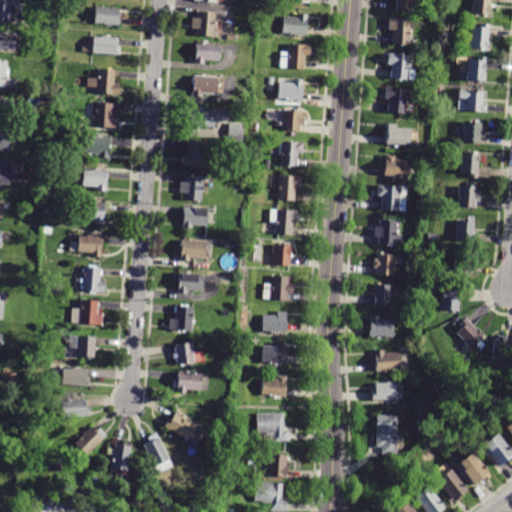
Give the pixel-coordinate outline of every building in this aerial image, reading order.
[(0,0),(11,0),(10,21),(0,20),(0,0)] [(412,0),(411,12),(395,11),(395,0),(412,0)] [(489,0),(489,2),(489,15),(470,14),(471,5),(472,6),(472,0),(489,0)] [(119,20),(119,26),(94,24),(96,7),(120,9),(119,20)] [(213,33),(213,36),(195,36),(196,29),(190,29),(191,18),(196,18),(196,12),(214,12),(213,33)] [(305,36),(281,34),(283,17),(296,18),(296,15),(306,16),(305,36)] [(409,46),(391,44),(392,31),(387,30),(388,19),(411,21),(409,46)] [(488,50),(467,49),(468,39),(469,39),(470,27),(479,28),(479,24),(488,25),(487,40),(488,40),(488,50)] [(0,33),(18,35),(17,51),(0,50),(0,33)] [(116,47),(119,47),(119,55),(81,53),(82,45),(92,45),(93,37),(117,38),(116,47)] [(218,51),(218,61),(204,60),(203,65),(194,64),(195,43),(219,44),(218,51)] [(301,71),(278,69),(279,53),(287,53),(288,44),(308,46),(307,58),(302,57),(301,71)] [(390,66),(387,65),(387,54),(409,56),(408,70),(414,71),(413,81),(389,79),(390,66)] [(484,82),(464,81),(465,73),(466,74),(467,61),(476,62),(476,58),(485,58),(484,82)] [(117,85),(121,85),(120,95),(95,93),(96,90),(87,89),(88,78),(98,79),(98,69),(118,71),(117,85)] [(215,95),(200,94),(200,97),(191,97),(192,76),(216,78),(215,95)] [(274,85),(267,84),(268,77),(275,78),(274,85)] [(300,101),(300,102),(277,100),(278,84),(291,85),(291,80),(301,81),(300,101)] [(387,99),(383,99),(384,88),(406,90),(404,115),(387,113),(387,99)] [(486,112),(456,111),(457,90),(483,92),(483,104),(486,104),(486,112)] [(0,98),(12,99),(11,116),(0,115),(0,98)] [(114,117),(119,117),(118,128),(94,127),(95,102),(115,104),(114,117)] [(197,129),(188,129),(189,108),(226,110),(225,122),(212,122),(211,127),(197,126),(197,129)] [(298,133),(280,132),(282,118),(280,118),(281,110),(299,111),(299,118),(303,118),(302,127),(298,126),(298,133)] [(50,126),(42,125),(43,118),(50,119),(50,126)] [(241,142),(227,140),(228,123),(243,124),(241,142)] [(479,143),(479,144),(462,143),(463,123),(481,124),(480,128),(483,128),(483,137),(483,138),(479,137),(479,143)] [(387,124),(397,124),(397,128),(411,129),(410,147),(386,146),(387,124)] [(8,151),(0,150),(0,133),(9,134),(8,151)] [(110,160),(101,160),(102,154),(86,154),(87,137),(111,139),(110,160)] [(187,141),(204,143),(202,167),(180,166),(181,154),(186,154),(187,141)] [(296,166),(279,165),(279,155),(277,155),(278,141),(302,142),(301,153),(296,153),(296,166)] [(477,179),(467,179),(467,175),(459,175),(460,153),(479,154),(479,163),(477,163),(477,179)] [(408,167),(407,177),(384,176),(385,155),(395,156),(395,160),(408,160),(408,167)] [(270,170),(263,169),(264,160),(271,160),(270,170)] [(8,186),(0,185),(0,161),(10,162),(8,186)] [(107,170),(105,192),(95,191),(95,187),(81,186),(82,169),(107,170)] [(185,175),(202,177),(200,201),(183,200),(183,194),(178,193),(179,182),(184,182),(185,175)] [(293,201),(276,199),(278,175),(300,176),(299,188),(294,187),(293,201)] [(381,197),(377,197),(377,185),(400,187),(399,196),(402,196),(402,199),(407,199),(406,212),(380,211),(381,197)] [(475,208),(457,207),(458,187),(475,188),(475,193),(480,193),(479,202),(475,202),(475,208)] [(103,225),(92,224),(93,219),(77,218),(78,201),(105,203),(103,225)] [(192,228),(182,228),(183,208),(207,209),(206,226),(192,225),(192,228)] [(275,209),(297,210),(296,220),(293,220),(292,234),(273,233),(275,209)] [(374,229),(374,226),(380,226),(380,220),(398,222),(397,234),(402,235),(401,247),(378,245),(378,238),(373,237),(374,229)] [(456,220),(473,222),(472,233),(477,233),(476,243),(455,242),(456,220)] [(0,230),(12,231),(11,240),(3,239),(3,248),(0,247),(0,230)] [(426,242),(426,233),(437,234),(437,242),(426,242)] [(101,236),(99,258),(89,257),(89,253),(76,252),(77,235),(101,236)] [(190,259),(189,262),(177,261),(178,240),(204,242),(203,259),(190,259)] [(288,266),(271,265),(272,254),(270,254),(271,244),(290,246),(288,266)] [(466,272),(449,271),(450,252),(467,253),(466,272)] [(394,263),(394,264),(393,264),(393,275),(376,274),(376,268),(373,267),(373,259),(377,259),(377,254),(395,255),(394,263)] [(99,275),(99,281),(104,281),(103,292),(80,291),(82,266),(100,267),(99,275)] [(202,282),(201,292),(187,291),(187,294),(177,294),(179,273),(202,275),(202,282)] [(286,300),(261,299),(262,284),(270,284),(271,275),(287,276),(286,283),(293,284),(292,295),(286,294),(286,300)] [(390,306),(373,305),(373,284),(391,285),(391,294),(390,294),(390,306)] [(458,311),(441,310),(442,291),(451,292),(451,287),(459,287),(458,311)] [(100,325),(78,324),(80,300),(97,301),(97,314),(101,314),(100,325)] [(175,306),(193,307),(192,331),(169,330),(170,319),(174,319),(175,306)] [(285,332),(261,332),(261,315),(277,315),(276,311),(285,311),(285,332)] [(369,316),(379,316),(379,319),(394,320),(393,338),(368,337),(369,316)] [(482,336),(463,355),(456,348),(463,342),(456,335),(461,329),(458,326),(465,319),(482,336)] [(94,358),(77,356),(77,348),(68,348),(69,335),(95,337),(94,358)] [(511,341),(511,358),(501,358),(501,359),(491,359),(492,341),(496,341),(496,336),(505,337),(505,341),(511,341)] [(176,365),(174,344),(191,343),(193,363),(176,365)] [(284,364),(259,363),(260,346),(274,346),(274,343),(285,343),(284,364)] [(400,371),(376,372),(375,351),(382,351),(383,355),(398,354),(400,371)] [(87,387),(52,384),(53,371),(61,372),(61,367),(86,369),(85,377),(88,378),(87,387)] [(175,372),(201,374),(200,390),(186,389),(186,393),(174,393),(175,372)] [(284,396),(284,397),(259,396),(260,378),(274,379),(275,375),(285,375),(284,396)] [(396,400),(373,400),(372,391),(375,391),(374,382),(396,382),(396,400)] [(85,407),(85,408),(87,408),(88,417),(61,418),(61,401),(58,401),(58,392),(72,393),(72,398),(74,398),(74,400),(85,399),(85,407)] [(163,427),(171,412),(203,430),(195,445),(163,427)] [(289,441),(260,442),(259,435),(256,435),(255,414),(282,413),(283,431),(288,431),(289,441)] [(397,435),(397,454),(382,454),(382,446),(376,446),(377,415),(397,415),(397,435)] [(104,435),(85,455),(73,443),(90,426),(94,430),(96,428),(104,435)] [(498,466),(482,445),(498,433),(511,450),(511,459),(508,462),(507,459),(498,466)] [(36,446),(32,440),(38,436),(42,443),(36,446)] [(157,436),(171,465),(156,473),(141,445),(157,436)] [(120,443),(129,444),(125,471),(108,469),(112,445),(119,446),(120,443)] [(268,453),(287,454),(285,477),(266,476),(268,453)] [(491,475),(483,481),(482,479),(473,486),(457,466),(473,453),(491,475)] [(453,501),(452,502),(435,480),(449,469),(466,491),(453,501)] [(285,511),(277,511),(269,511),(270,504),(254,502),(255,481),(282,483),(281,501),(286,501),(285,511)] [(440,511),(424,511),(414,498),(429,486),(446,508),(440,511)] [(395,511),(407,503),(414,511),(395,511)]
